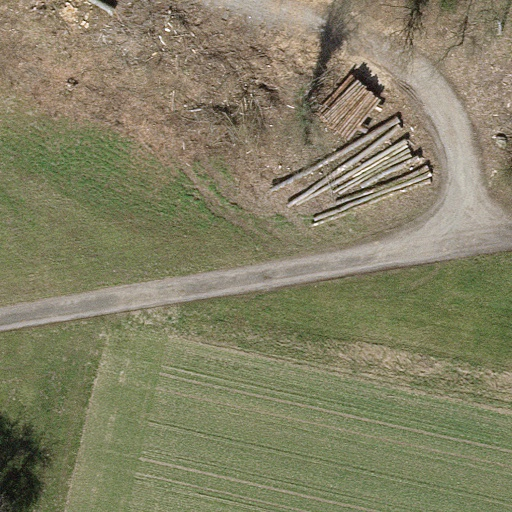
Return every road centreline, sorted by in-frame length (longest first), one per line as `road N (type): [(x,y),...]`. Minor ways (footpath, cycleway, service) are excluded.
road 1 (residential): [(0,322),(511,236)]
road 2 (track): [(253,0),(358,33),(396,53),(431,87),(448,115),(464,243)]
